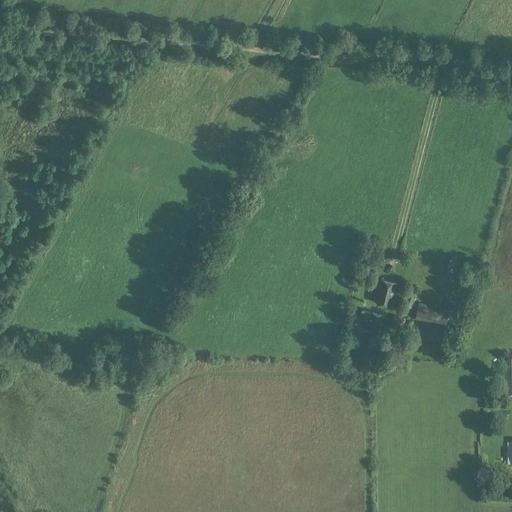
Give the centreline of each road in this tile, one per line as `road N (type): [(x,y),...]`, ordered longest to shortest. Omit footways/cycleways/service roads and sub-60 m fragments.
road 1 (track): [(511,70),(35,29),(0,19)]
road 2 (track): [(90,511),(125,395)]
